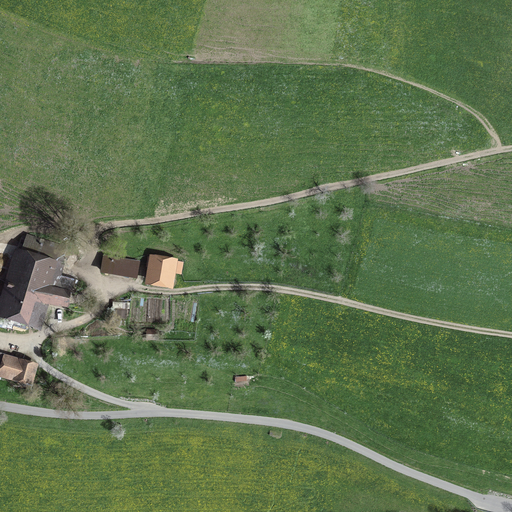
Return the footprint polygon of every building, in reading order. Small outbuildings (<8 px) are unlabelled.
[(55,282),(59,264),(15,252),(0,297),(0,319),(38,329),(46,303),(65,308),(69,285),(55,282)] [(139,276),(140,258),(103,255),(102,273),(139,276)] [(169,285),(172,262),(154,259),(151,282),(169,285)] [(126,319),(127,310),(113,309),(113,318),(126,319)] [(5,359),(1,377),(18,381),(18,379),(29,381),(33,366),(5,359)]
